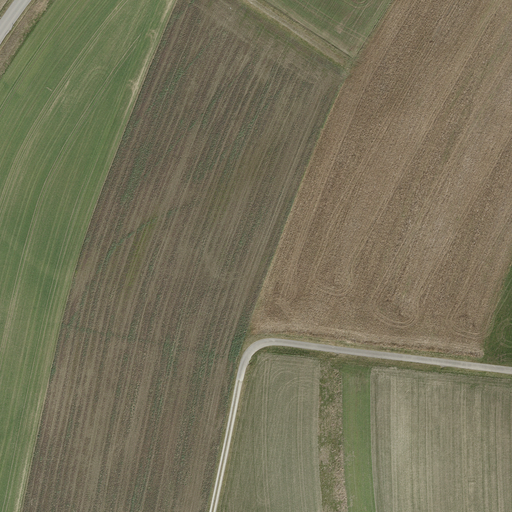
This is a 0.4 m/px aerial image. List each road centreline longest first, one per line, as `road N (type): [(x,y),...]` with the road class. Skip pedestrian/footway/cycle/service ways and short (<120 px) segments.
road 1 (track): [(212,511),(244,361),(254,347),(273,341),(511,372)]
road 2 (track): [(247,0),(347,68)]
